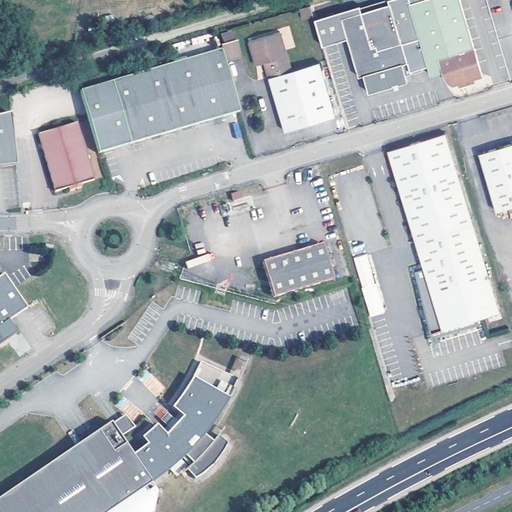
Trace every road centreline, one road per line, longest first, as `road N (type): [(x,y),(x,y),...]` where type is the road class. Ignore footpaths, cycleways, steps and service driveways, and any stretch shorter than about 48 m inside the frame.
road 1 (residential): [(511,93),(183,192)]
road 2 (primary): [(337,511),(511,422)]
